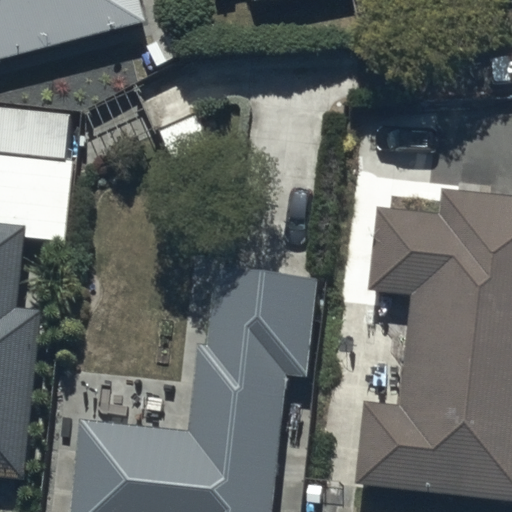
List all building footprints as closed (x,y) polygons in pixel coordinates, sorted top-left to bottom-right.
[(0,0),(0,74),(150,34),(140,0),(0,0)] [(253,0),(257,18),(347,0),(253,0)] [(0,484),(30,487),(44,323),(21,321),(27,253),(68,257),(79,126),(0,119),(0,484)] [(511,511),(511,211),(445,204),(442,232),(380,226),(371,309),(417,314),(404,428),(369,424),(361,497),(502,511),(511,511)] [(192,446),(80,434),(71,511),(276,511),(288,391),(309,393),(319,296),(218,286),(210,362),(200,361),(192,446)]
